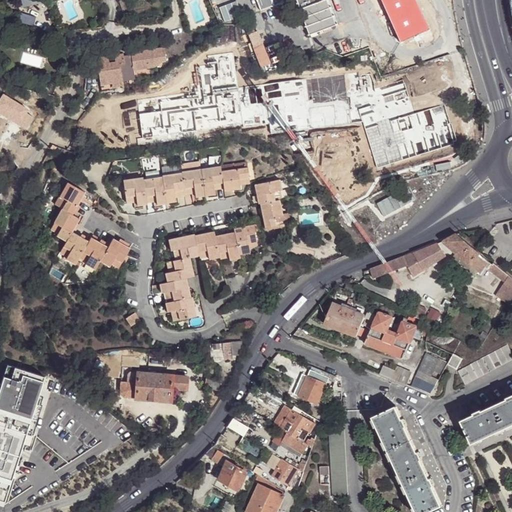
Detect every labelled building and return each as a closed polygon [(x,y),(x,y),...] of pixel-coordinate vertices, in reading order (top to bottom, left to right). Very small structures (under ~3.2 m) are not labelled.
[(271,0),(274,5),(287,0),(296,0),(309,34),(335,25),(326,0),(322,0),(320,1),(319,0),(318,0),(313,3),(311,0),(271,0)] [(416,0),(381,0),(400,41),(428,29),(416,0)] [(253,25),(247,27),(260,65),(269,61),(262,42),(259,43),(253,25)] [(100,83),(112,81),(123,79),(136,77),(134,68),(155,64),(154,58),(167,57),(165,45),(138,50),(138,52),(124,54),(124,52),(115,54),(116,60),(109,61),(108,54),(96,56),(100,83)] [(137,101),(142,138),(138,138),(138,146),(198,137),(197,133),(269,125),(270,135),(363,124),(377,167),(455,142),(443,107),(416,113),(404,81),(375,89),(371,71),(236,87),(233,52),(206,55),(207,66),(197,67),(197,92),(137,101)] [(159,171),(160,177),(200,171),(199,165),(159,171)] [(244,165),(218,169),(219,173),(245,170),(244,165)] [(160,178),(141,181),(144,199),(154,197),(154,203),(155,207),(164,206),(164,204),(173,203),(173,200),(173,196),(183,194),(182,192),(192,191),(193,196),(194,199),(203,198),(212,197),(211,193),(211,188),(220,186),(221,191),(222,193),(237,191),(237,188),(247,187),(245,170),(219,173),(218,169),(200,171),(160,177),(160,178)] [(122,182),(124,200),(133,199),(134,204),(135,207),(144,206),(145,204),(144,199),(141,181),(141,179),(122,182)] [(275,193),(273,183),(253,187),(256,205),(258,206),(263,230),(274,228),(273,220),(280,219),(278,202),(279,202),(279,193),(275,193)] [(64,202),(61,209),(53,224),(60,228),(56,235),(56,237),(65,242),(61,249),(68,253),(66,257),(65,260),(74,265),(78,259),(80,255),(87,260),(85,263),(84,265),(93,271),(99,262),(107,268),(109,265),(112,260),(120,264),(128,250),(126,248),(117,242),(112,240),(107,248),(102,245),(97,242),(90,239),(88,243),(83,239),(79,237),(71,233),(78,220),(71,215),(83,194),(66,184),(58,198),(64,202)] [(54,205),(61,209),(64,202),(58,198),(54,205)] [(274,228),(263,230),(264,233),(283,230),(280,219),(273,220),(274,228)] [(60,228),(53,224),(50,230),(56,235),(60,228)] [(246,245),(254,243),(250,227),(232,230),(232,234),(214,237),(212,233),(193,236),(192,235),(167,241),(169,252),(171,252),(176,251),(178,261),(173,262),(170,263),(172,273),(167,274),(163,275),(165,284),(157,285),(159,294),(163,294),(168,293),(170,302),(165,304),(162,304),(165,313),(168,313),(173,312),(176,321),(194,317),(190,298),(189,298),(185,280),(192,277),(188,259),(197,257),(197,255),(205,254),(206,258),(207,261),(218,259),(218,256),(225,255),(226,260),(227,262),(237,260),(237,256),(247,254),(247,250),(246,245)] [(456,234),(443,240),(457,252),(478,269),(481,272),(485,265),(488,261),(456,234)] [(118,240),(117,242),(126,248),(127,245),(118,240)] [(389,263),(369,269),(372,278),(407,265),(413,276),(447,256),(437,243),(389,261),(389,263)] [(68,253),(61,249),(58,254),(66,257),(68,253)] [(478,269),(457,252),(454,256),(474,273),(478,269)] [(116,269),(120,264),(112,260),(109,265),(116,269)] [(492,265),(488,261),(485,265),(500,277),(503,273),(494,264),(492,265)] [(511,285),(506,282),(501,289),(511,296),(511,285)] [(511,296),(501,289),(496,296),(511,304),(511,296)] [(331,305),(332,305),(351,313),(352,310),(351,310),(354,302),(335,294),(331,305)] [(351,313),(332,305),(324,323),(356,337),(364,318),(351,313)] [(412,315),(420,320),(425,310),(418,305),(412,315)] [(412,315),(408,314),(406,318),(399,316),(397,320),(399,321),(397,325),(400,326),(398,330),(389,327),(391,322),(389,321),(389,320),(388,320),(391,312),(383,308),(379,310),(365,344),(404,358),(413,336),(415,330),(422,333),(424,334),(428,324),(420,320),(412,315)] [(132,309),(122,313),(124,320),(134,317),(132,309)] [(450,340),(453,336),(432,325),(431,329),(431,334),(432,338),(436,341),(441,343),(445,342),(450,340)] [(415,330),(413,336),(420,339),(422,333),(415,330)] [(241,352),(242,340),(221,343),(211,343),(211,348),(222,347),(222,349),(231,349),(232,353),(241,352)] [(459,371),(465,384),(511,360),(511,352),(509,346),(459,371)] [(223,358),(222,349),(222,347),(211,348),(212,359),(223,358)] [(445,363),(424,352),(414,375),(436,385),(438,378),(428,374),(431,368),(441,373),(445,363)] [(445,363),(446,364),(454,367),(458,357),(449,352),(445,363)] [(90,368),(93,359),(87,358),(85,367),(90,368)] [(309,371),(335,382),(337,376),(312,366),(309,371)] [(384,366),(380,374),(406,384),(411,372),(397,366),(395,371),(384,366)] [(8,369),(5,381),(13,383),(15,370),(8,369)] [(44,376),(15,370),(13,383),(5,381),(4,389),(0,409),(0,499),(21,504),(31,446),(40,395),(44,376)] [(161,374),(152,373),(131,371),(129,374),(128,382),(121,382),(120,392),(123,396),(169,399),(171,387),(186,388),(187,376),(161,374)] [(206,376),(205,386),(218,388),(220,378),(206,376)] [(325,383),(307,376),(298,396),(316,404),(325,383)] [(40,395),(31,446),(36,447),(44,404),(41,403),(43,396),(40,395)] [(507,429),(511,426),(511,396),(507,399),(508,401),(495,406),(507,429)] [(373,417),(389,450),(412,440),(406,427),(408,427),(404,419),(402,420),(396,406),(373,417)] [(473,445),(507,429),(495,406),(482,412),(481,410),(474,414),(475,416),(462,421),(473,445)] [(292,410),(280,429),(308,445),(312,448),(315,443),(306,438),(308,435),(311,430),(315,423),(292,410)] [(244,429),(231,421),(227,427),(241,436),(244,429)] [(308,445),(280,429),(274,440),(281,445),(283,442),(303,453),(308,445)] [(347,497),(344,429),(329,430),(333,498),(347,497)] [(389,450),(404,484),(427,473),(422,461),(423,460),(420,453),(418,453),(412,440),(389,450)] [(301,457),(303,453),(283,442),(281,445),(301,457)] [(212,459),(217,450),(211,446),(203,454),(212,459)] [(218,464),(224,454),(217,450),(212,459),(211,460),(218,464)] [(299,470),(297,469),(281,459),(272,475),(290,485),(299,470)] [(236,492),(247,468),(235,460),(233,464),(226,461),(216,482),(236,492)] [(304,473),(308,462),(303,461),(302,463),(300,463),(297,469),(299,470),(304,473)] [(329,468),(320,468),(321,476),(330,475),(329,468)] [(427,473),(404,484),(417,511),(430,511),(443,507),(434,487),(435,486),(432,479),(431,480),(427,473)] [(259,484),(275,491),(277,486),(258,474),(255,482),(259,484)] [(277,511),(279,508),(284,495),(275,491),(259,484),(247,511),(277,511)]
